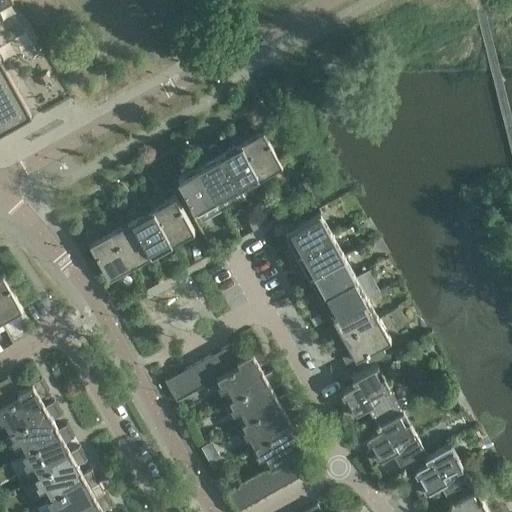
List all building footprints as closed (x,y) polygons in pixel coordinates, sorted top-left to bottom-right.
[(0,2),(3,0),(0,0),(0,133),(32,116),(0,59),(0,2)] [(263,129),(257,120),(250,124),(256,133),(263,129)] [(263,129),(256,133),(242,141),(261,176),(282,164),(263,129)] [(242,141),(236,131),(229,135),(235,145),(242,141)] [(242,141),(235,145),(221,153),(240,187),(261,176),(242,141)] [(221,153),(215,143),(208,147),(213,157),(221,153)] [(221,153),(213,157),(200,164),(219,199),(240,187),(221,153)] [(200,164),(194,154),(187,158),(192,168),(200,164)] [(200,164),(192,168),(178,176),(197,211),(219,199),(200,164)] [(160,203),(155,194),(148,198),(153,207),(160,203)] [(175,195),(160,203),(153,207),(173,242),(194,230),(175,195)] [(140,215),(134,205),(127,209),(132,219),(140,215)] [(153,207),(140,215),(132,219),(152,254),(173,242),(153,207)] [(298,253),(333,233),(321,211),(286,231),(294,245),(284,251),(288,258),(298,253)] [(118,226),(113,217),(106,221),(111,230),(118,226)] [(132,219),(118,226),(111,230),(131,265),(152,254),(132,219)] [(98,238),(92,228),(85,232),(90,242),(98,238)] [(98,238),(90,242),(109,277),(131,265),(111,230),(98,238)] [(300,279),(309,273),(344,254),(333,233),(298,253),(305,266),(296,272),(300,279)] [(311,300),(321,295),(356,275),(344,254),(309,273),(317,287),(307,293),(311,300)] [(3,273),(0,274),(0,318),(1,320),(22,308),(3,273)] [(333,316),(368,296),(356,275),(321,295),(329,308),(319,314),(323,321),(333,316)] [(334,342),(344,337),(379,317),(368,296),(333,316),(340,329),(330,335),(334,342)] [(381,344),(391,339),(379,317),(344,337),(352,350),(342,356),(346,363),(356,358),(362,368),(386,355),(381,344)] [(238,358),(231,344),(221,350),(232,369),(241,364),(238,358)] [(265,374),(264,374),(259,364),(268,359),(261,346),(238,358),(241,364),(232,369),(223,374),(217,377),(230,399),(253,386),(250,382),(265,374)] [(232,369),(221,350),(212,355),(223,374),(232,369)] [(223,374),(212,355),(203,360),(213,379),(217,377),(223,374)] [(213,379),(203,360),(194,365),(204,384),(213,379)] [(402,407),(378,363),(352,378),(354,382),(343,389),(349,400),(340,405),(347,417),(370,405),(378,420),(402,407)] [(204,384),(194,365),(185,370),(195,389),(204,384)] [(277,397),(277,396),(272,387),(281,382),(274,368),(264,374),(265,374),(250,382),(253,386),(230,399),(242,422),(266,409),(263,404),(277,397)] [(195,389),(185,370),(175,375),(186,394),(195,389)] [(20,395),(18,391),(8,374),(7,374),(8,376),(0,380),(0,381),(11,401),(20,395)] [(186,394),(175,375),(166,380),(176,400),(186,394)] [(45,406),(45,405),(40,396),(49,391),(42,378),(18,391),(20,395),(11,401),(1,406),(0,406),(0,412),(10,431),(34,418),(31,414),(45,406)] [(11,401),(0,381),(0,403),(1,406),(11,401)] [(290,419),(284,409),(293,404),(286,391),(277,396),(277,397),(263,404),(266,409),(242,422),(255,445),(278,432),(276,427),(290,419)] [(58,429),(58,428),(52,419),(61,414),(54,400),(45,405),(45,406),(31,414),(34,418),(10,431),(23,454),(46,441),(44,436),(58,429)] [(426,456),(417,439),(419,438),(402,407),(378,420),(376,421),(380,428),(368,434),(374,446),(365,451),(372,463),(395,450),(403,466),(401,467),(405,474),(417,468),(428,462),(425,456),(426,456)] [(303,443),(297,432),(306,427),(299,414),(290,419),(276,427),(278,432),(255,445),(267,467),(273,464),(282,459),(291,454),(289,450),(303,443)] [(70,451),(65,441),(74,436),(67,423),(58,428),(58,429),(44,436),(46,441),(23,454),(35,477),(59,464),(56,459),(70,451)] [(451,442),(426,456),(425,456),(428,462),(417,468),(423,479),(413,484),(420,496),(443,484),(451,499),(475,486),(451,442)] [(83,474),(78,464),(87,459),(79,446),(70,451),(56,459),(59,464),(35,477),(48,499),(71,486),(69,482),(83,474)] [(302,473),(291,454),(282,459),(292,478),(302,473)] [(292,478),(282,459),(273,464),(283,483),(292,478)] [(283,483),(273,464),(267,467),(263,469),(274,488),(283,483)] [(95,496),(90,487),(99,482),(92,469),(83,474),(69,482),(71,486),(48,499),(55,511),(78,511),(84,509),(81,505),(96,497),(95,496)] [(274,488),(263,469),(254,474),(265,493),(274,488)] [(265,493),(254,474),(245,479),(256,498),(265,493)] [(256,498),(245,479),(236,484),(246,503),(256,498)] [(246,503),(236,484),(226,490),(237,509),(246,503)] [(489,511),(475,486),(451,499),(449,500),(453,507),(443,511),(489,511)] [(104,511),(103,510),(112,505),(105,491),(95,496),(96,497),(81,505),(84,509),(78,511),(104,511)] [(323,511),(319,503),(309,508),(310,511),(323,511)]
